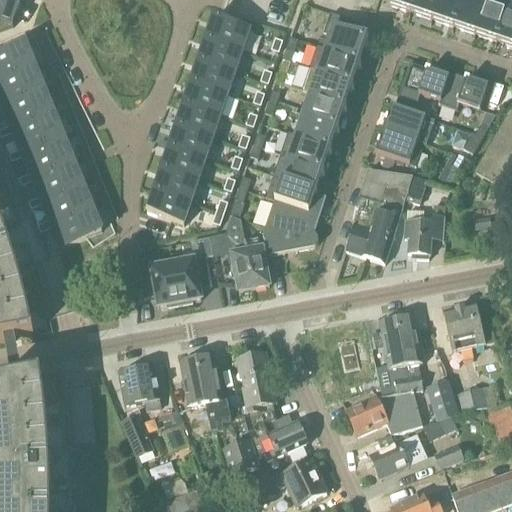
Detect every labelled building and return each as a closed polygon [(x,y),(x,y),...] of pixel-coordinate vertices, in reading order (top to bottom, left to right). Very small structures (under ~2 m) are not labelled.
[(0,0),(0,34),(11,30),(12,31),(17,15),(20,7),(22,8),(25,0),(0,0)] [(390,0),(387,8),(410,16),(415,0),(390,0)] [(415,0),(410,16),(431,23),(439,0),(415,0)] [(439,0),(431,23),(453,31),(463,0),(439,0)] [(463,0),(453,31),(474,38),(486,4),(474,0),(463,0)] [(474,38),(496,45),(508,11),(486,4),(474,38)] [(511,12),(508,11),(496,45),(511,50),(511,12)] [(317,50),(316,51),(360,65),(367,43),(359,40),(363,29),(330,18),(323,38),(330,40),(326,53),(317,50)] [(213,21),(205,42),(242,55),(250,33),(213,21)] [(286,37),(278,34),(274,46),(282,48),(286,37)] [(235,77),(242,55),(205,42),(198,64),(235,77)] [(297,44),(289,42),(285,53),(293,56),(297,44)] [(0,86),(36,71),(26,48),(0,58),(0,86)] [(309,72),(352,87),(360,65),(316,51),(309,72)] [(290,66),(282,63),(278,75),(286,77),(290,66)] [(191,86),(228,98),(235,77),(198,64),(191,86)] [(412,118),(434,125),(413,117),(420,99),(438,105),(437,109),(438,109),(449,77),(443,75),(442,79),(409,67),(394,111),(390,110),(394,112),(394,113),(412,118)] [(45,95),(36,71),(0,86),(0,103),(2,108),(3,112),(45,95)] [(302,94),(345,109),(352,87),(309,72),(302,94)] [(265,74),(261,85),(269,88),(272,76),(265,74)] [(449,77),(438,109),(456,115),(459,108),(479,115),(488,90),(449,77)] [(269,88),(261,85),(257,97),(265,99),(269,88)] [(191,86),(183,107),(220,120),(228,98),(191,86)] [(345,109),(302,94),(311,98),(303,119),(338,130),(345,109)] [(13,135),(55,118),(45,95),(3,112),(5,115),(11,131),(13,135)] [(267,106),(275,109),(279,98),(271,95),(267,106)] [(275,109),(267,106),(264,118),(271,121),(275,109)] [(176,129),(213,141),(220,120),(183,107),(176,129)] [(382,134),(417,146),(426,149),(434,125),(412,118),(394,113),(394,112),(390,110),(382,134)] [(511,116),(509,117),(474,177),(506,195),(511,184),(511,116)] [(246,128),(254,131),(258,120),(250,117),(246,128)] [(21,154),(22,159),(64,142),(55,118),(13,135),(14,139),(21,154)] [(330,152),(338,130),(303,119),(296,140),(287,137),(330,152)] [(250,142),(254,131),(246,128),(243,140),(250,142)] [(480,128),(474,139),(481,143),(487,133),(480,128)] [(169,150),(206,163),(213,141),(176,129),(169,150)] [(14,139),(13,135),(11,131),(0,135),(3,143),(14,139)] [(417,146),(382,134),(374,157),(385,161),(395,164),(409,169),(417,146)] [(330,152),(287,137),(280,159),(323,173),(330,152)] [(472,159),(481,143),(474,139),(471,137),(462,153),(472,159)] [(253,150),(260,152),(264,141),(257,138),(253,150)] [(74,165),(64,142),(22,159),(24,162),(30,178),(32,182),(74,165)] [(206,163),(169,150),(162,172),(199,185),(206,163)] [(260,152),(253,150),(249,161),(257,164),(260,152)] [(24,162),(22,159),(21,154),(9,159),(12,166),(24,162)] [(457,158),(451,169),(458,173),(464,163),(457,158)] [(323,173),(280,159),(272,180),(316,195),(323,173)] [(236,160),(232,172),(239,174),(243,163),(236,160)] [(390,171),(394,169),(395,164),(385,161),(382,169),(390,171)] [(83,188),(74,165),(32,182),(33,185),(39,201),(41,205),(83,188)] [(162,172),(154,194),(191,206),(199,185),(162,172)] [(239,174),(232,172),(228,183),(235,185),(239,174)] [(404,204),(411,181),(367,175),(355,213),(359,214),(345,256),(384,268),(404,204)] [(32,182),(30,178),(19,182),(22,190),(33,185),(32,182)] [(272,180),(265,202),(308,217),(316,195),(272,180)] [(238,193),(246,195),(250,184),(242,181),(238,193)] [(426,186),(411,181),(404,204),(418,209),(426,186)] [(93,212),(83,188),(41,205),(42,209),(49,224),(51,229),(93,212)] [(242,207),(246,195),(238,193),(234,204),(242,207)] [(184,228),(191,206),(154,194),(147,215),(184,228)] [(41,205),(39,201),(28,206),(31,213),(42,209),(41,205)] [(303,234),(308,217),(265,202),(274,206),(262,241),(270,260),(311,252),(315,250),(317,246),(316,241),(312,237),(303,234)] [(221,203),(217,215),(225,217),(229,206),(221,203)] [(102,235),(93,212),(51,229),(52,232),(60,252),(102,235)] [(221,229),(225,217),(217,215),(213,226),(221,229)] [(238,296),(253,294),(245,246),(243,235),(241,224),(232,221),(226,239),(208,242),(211,255),(231,251),(233,259),(231,259),(233,269),(230,271),(232,279),(235,280),(238,296)] [(51,229),(49,224),(38,229),(41,236),(52,232),(51,229)] [(0,346),(2,347),(13,345),(33,341),(30,328),(27,314),(23,297),(21,293),(16,274),(8,251),(2,231),(0,227),(0,346)] [(405,227),(404,243),(408,244),(407,258),(416,259),(416,263),(428,264),(428,260),(430,260),(432,229),(405,227)] [(258,243),(245,246),(253,294),(268,291),(262,253),(260,253),(258,243)] [(171,268),(179,310),(192,307),(192,305),(200,303),(199,294),(211,291),(205,262),(171,268)] [(166,312),(179,310),(171,268),(137,275),(143,304),(156,302),(157,312),(166,310),(166,312)] [(470,353),(472,353),(495,347),(492,336),(482,338),(475,310),(464,313),(463,312),(453,314),(453,315),(442,318),(451,357),(461,355),(463,364),(472,363),(470,353)] [(413,322),(396,325),(406,381),(418,379),(416,369),(422,368),(413,322)] [(394,384),(406,381),(396,325),(379,329),(387,370),(374,373),(380,399),(397,396),(394,384)] [(352,343),(321,349),(325,371),(329,370),(332,387),(349,384),(353,400),(377,389),(370,351),(354,354),(352,343)] [(2,347),(9,387),(20,385),(13,345),(2,347)] [(196,364),(203,401),(204,409),(205,409),(208,424),(215,423),(216,427),(215,427),(217,435),(222,434),(221,426),(230,424),(226,405),(221,406),(213,361),(196,364)] [(263,363),(239,368),(250,418),(243,419),(248,436),(269,427),(266,411),(272,410),(263,363)] [(204,409),(203,401),(196,364),(179,368),(188,412),(204,409)] [(153,373),(118,379),(124,411),(144,407),(145,415),(160,412),(158,404),(159,404),(153,373)] [(397,396),(397,399),(413,396),(421,395),(418,379),(406,381),(394,384),(397,396)] [(0,511),(51,511),(51,497),(51,495),(51,479),(50,473),(49,456),(49,452),(49,451),(47,430),(46,424),(45,408),(43,394),(41,382),(41,381),(28,384),(22,385),(20,385),(9,387),(0,388),(0,511)] [(448,387),(425,393),(435,426),(457,420),(448,387)] [(61,392),(43,394),(45,408),(46,424),(47,430),(49,451),(65,450),(95,448),(91,390),(73,391),(61,392)] [(482,414),(485,413),(481,394),(459,400),(464,419),(482,414)] [(421,431),(413,396),(397,399),(376,403),(375,402),(345,415),(357,440),(384,428),(390,440),(421,431)] [(152,455),(138,419),(120,426),(135,462),(152,455)] [(249,437),(253,447),(251,447),(257,465),(265,462),(267,466),(277,461),(277,462),(305,449),(296,427),(267,439),(264,430),(249,437)] [(164,434),(170,451),(187,445),(181,428),(164,434)] [(397,449),(394,450),(390,441),(376,446),(380,456),(369,461),(380,484),(407,472),(407,471),(415,467),(426,462),(417,441),(406,446),(398,450),(397,449)] [(249,446),(223,455),(232,482),(258,474),(249,446)] [(457,449),(433,459),(439,473),(463,463),(457,449)] [(281,479),(297,511),(325,498),(310,465),(281,479)] [(266,474),(252,478),(262,504),(275,499),(266,474)] [(511,477),(451,500),(455,511),(498,511),(511,507),(511,477)] [(182,495),(178,483),(162,488),(166,501),(182,495)] [(425,509),(421,501),(396,511),(438,511),(435,505),(425,509)]
